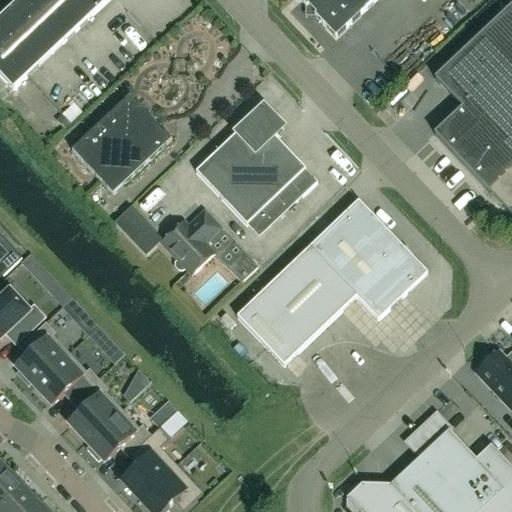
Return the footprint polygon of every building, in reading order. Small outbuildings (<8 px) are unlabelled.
[(0,77),(13,92),(111,0),(20,0),(0,19),(0,77)] [(297,0),(307,9),(308,8),(316,16),(315,18),(336,40),(366,12),(378,0),(297,0)] [(463,110),(435,137),(511,218),(511,9),(435,81),(463,110)] [(72,115),(86,107),(81,97),(67,105),(72,115)] [(113,197),(172,142),(130,99),(72,153),(113,197)] [(258,116),(196,175),(247,229),(291,187),(303,199),(318,185),(306,173),(306,172),(275,139),(283,130),(270,116),(264,121),(258,116)] [(347,152),(333,165),(346,180),(360,167),(347,152)] [(155,184),(167,196),(182,182),(170,170),(155,184)] [(359,204),(310,251),(237,320),(284,369),(357,300),(379,323),(428,276),(359,204)] [(129,210),(123,217),(140,233),(146,225),(129,210)] [(186,223),(161,246),(177,264),(176,266),(176,270),(179,274),(183,274),(185,273),(191,280),(215,258),(242,286),(258,270),(222,233),(224,231),(206,212),(189,227),(186,223)] [(0,239),(0,275),(2,278),(21,261),(0,239)] [(51,279),(43,288),(57,303),(66,295),(51,279)] [(45,321),(35,310),(30,315),(10,293),(2,301),(0,298),(0,341),(0,342),(6,337),(16,348),(45,321)] [(77,306),(72,301),(67,306),(62,310),(67,315),(72,320),(77,316),(82,311),(77,306)] [(55,336),(46,325),(23,347),(31,356),(16,370),(19,374),(16,377),(28,389),(31,387),(34,390),(70,357),(53,339),(55,336)] [(499,354),(476,375),(511,412),(511,355),(505,362),(499,354)] [(86,375),(70,357),(34,390),(52,409),(67,394),(76,403),(99,382),(89,372),(86,375)] [(142,395),(151,386),(139,373),(132,384),(142,395)] [(108,392),(99,382),(76,403),(84,412),(69,427),(87,446),(122,413),(105,395),(108,392)] [(139,431),(122,413),(87,446),(89,449),(86,452),(98,464),(101,462),(104,465),(120,451),(128,460),(130,458),(150,440),(151,439),(142,428),(139,431)] [(362,488),(347,502),(356,511),(511,511),(511,470),(492,448),(477,462),(450,434),(452,433),(437,418),(413,441),(412,451),(421,460),(390,489),(390,488),(363,487),(362,488)] [(177,468),(150,440),(130,458),(139,468),(122,484),(139,503),(177,468)] [(0,464),(0,485),(10,476),(0,464)] [(185,511),(203,496),(177,468),(139,503),(147,511),(166,511),(174,505),(180,511),(185,511)] [(0,485),(0,511),(1,511),(24,491),(10,476),(0,485)] [(1,511),(31,511),(38,506),(24,491),(1,511)]
